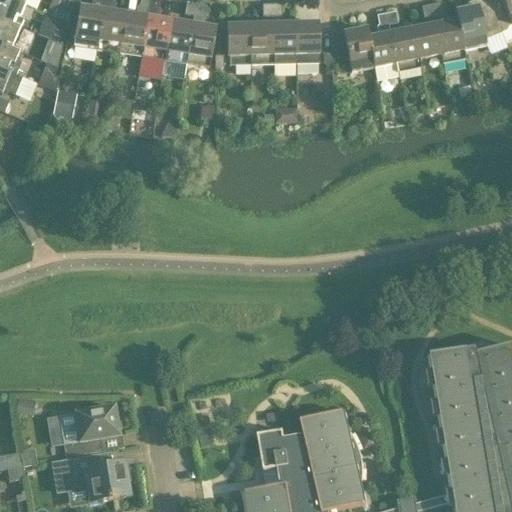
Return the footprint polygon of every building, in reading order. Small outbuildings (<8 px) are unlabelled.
[(0,0),(0,22),(20,30),(23,22),(19,21),(25,8),(5,0),(0,0)] [(67,25),(72,2),(66,0),(60,0),(52,19),(67,25)] [(148,12),(149,0),(140,0),(139,10),(148,12)] [(151,0),(149,0),(148,12),(157,13),(159,1),(151,0)] [(478,9),(484,41),(493,38),(509,32),(508,29),(511,28),(511,27),(511,0),(479,0),(476,1),(478,9)] [(193,19),(195,7),(186,5),(184,17),(193,19)] [(430,7),(432,19),(442,17),(439,5),(430,7)] [(271,7),(271,19),(281,19),(281,6),(271,7)] [(195,7),(193,19),(203,20),(204,8),(195,7)] [(271,19),(271,7),(262,7),(262,19),(271,19)] [(432,19),(430,7),(421,9),(423,21),(432,19)] [(95,52),(102,12),(79,9),(72,49),(95,52)] [(485,49),(484,41),(478,9),(455,14),(457,23),(463,53),(485,49)] [(102,12),(95,52),(118,56),(124,16),(102,12)] [(395,14),(385,16),(388,28),(397,26),(395,14)] [(464,62),(455,14),(454,14),(456,23),(434,27),(442,66),(464,62)] [(120,65),(122,56),(140,59),(147,20),(124,16),(118,56),(119,56),(116,74),(120,75),(122,66),(120,65)] [(385,16),(376,18),(378,27),(381,29),(388,28),(385,16)] [(147,20),(140,59),(163,63),(169,23),(147,20)] [(0,46),(18,55),(19,54),(11,51),(20,30),(0,22),(0,46)] [(169,23),(163,63),(185,67),(192,27),(169,23)] [(272,27),(273,67),(295,67),(295,57),(294,26),(272,27)] [(295,57),(295,67),(319,66),(319,57),(318,26),(294,26),(295,57)] [(62,47),(66,30),(58,27),(51,43),(62,47)] [(192,27),(185,67),(209,70),(215,30),(192,27)] [(229,68),(249,68),(250,68),(249,27),(225,28),(226,59),(229,59),(229,68)] [(249,27),(250,68),(273,67),(272,27),(249,27)] [(412,31),(419,71),(420,71),(418,62),(439,57),(441,67),(442,66),(434,27),(412,31)] [(330,55),(331,69),(339,68),(348,67),(350,75),(373,71),(365,31),(343,35),(342,29),(330,31),(331,55),(330,55)] [(375,80),(396,75),(397,75),(389,36),(367,40),(366,31),(365,31),(373,71),(374,70),(375,80)] [(389,36),(397,75),(419,71),(412,31),(389,36)] [(18,55),(0,46),(0,71),(10,76),(15,78),(21,65),(15,63),(18,55)] [(331,69),(330,55),(322,55),(322,69),(325,69),(331,69)] [(48,67),(57,70),(59,59),(52,56),(48,67)] [(214,72),(223,72),(223,58),(214,58),(214,72)] [(57,70),(48,67),(46,66),(38,87),(53,93),(58,80),(55,79),(57,70)] [(21,80),(15,78),(10,76),(0,71),(0,96),(1,97),(2,93),(14,98),(21,80)] [(71,121),(75,99),(55,95),(51,116),(71,121)] [(127,120),(130,103),(111,100),(108,117),(127,120)] [(9,105),(0,101),(0,113),(4,116),(9,105)] [(95,119),(98,105),(89,103),(87,118),(95,119)] [(295,111),(286,111),(286,125),(296,125),(295,111)] [(263,127),(272,127),(272,116),(263,116),(263,127)] [(297,127),(307,126),(307,117),(297,118),(297,127)] [(160,139),(173,140),(175,127),(166,125),(160,139)] [(267,491),(245,494),(246,502),(247,511),(425,511),(456,504),(457,511),(456,511),(511,511),(511,349),(478,357),(477,351),(431,359),(444,436),(445,443),(454,495),(438,499),(416,505),(415,501),(398,504),(399,510),(390,511),(342,511),(365,507),(361,491),(359,484),(362,484),(363,475),(362,466),(361,459),(360,456),(357,447),(353,438),(351,435),(348,436),(346,427),(343,414),(301,423),(304,437),(284,440),(283,434),(282,434),(258,438),(264,473),(278,471),(281,488),(267,491)] [(74,415),(58,418),(64,460),(65,459),(88,456),(101,453),(99,442),(118,439),(117,434),(121,431),(119,424),(115,422),(113,409),(74,415)] [(214,447),(211,430),(198,433),(201,450),(214,447)] [(19,454),(20,456),(22,470),(36,467),(34,452),(19,454)] [(0,473),(22,470),(20,456),(0,459),(0,473)] [(58,463),(55,464),(55,465),(55,466),(57,478),(64,477),(67,493),(86,490),(87,492),(89,505),(128,498),(126,483),(129,482),(125,464),(115,465),(111,466),(93,469),(91,458),(58,463)] [(24,481),(22,470),(0,473),(0,474),(7,473),(9,485),(24,482),(24,481)]
